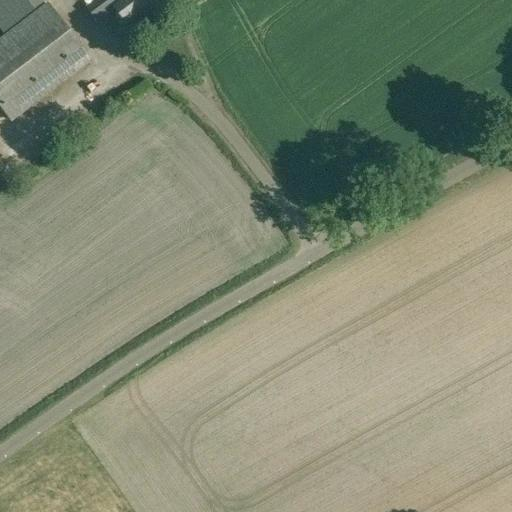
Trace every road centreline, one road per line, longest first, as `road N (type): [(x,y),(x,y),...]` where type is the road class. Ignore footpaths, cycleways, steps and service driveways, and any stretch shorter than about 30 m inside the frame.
road 1 (unclassified): [(0,448),(54,406),(315,251)]
road 2 (unclassified): [(315,251),(167,53)]
road 3 (unclassified): [(315,251),(511,140)]
